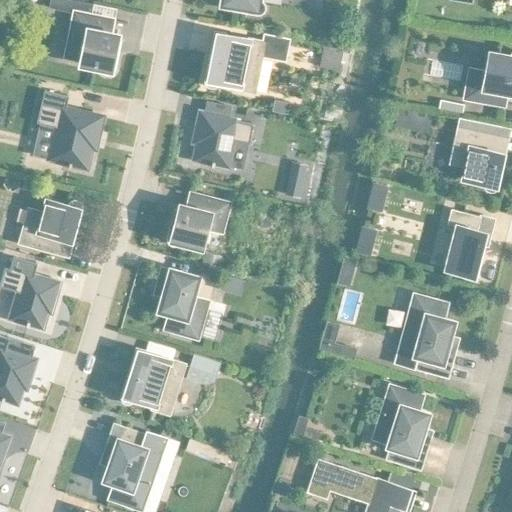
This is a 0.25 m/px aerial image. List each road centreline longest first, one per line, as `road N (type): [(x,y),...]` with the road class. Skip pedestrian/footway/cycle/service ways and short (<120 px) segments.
road 1 (residential): [(42,511),(99,352),(171,83),(185,0)]
road 2 (residential): [(511,369),(473,511)]
